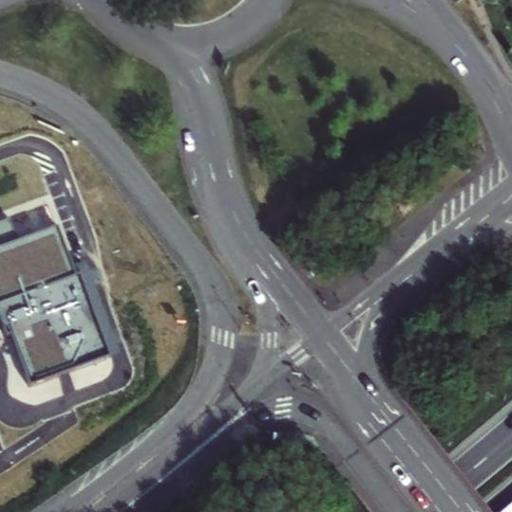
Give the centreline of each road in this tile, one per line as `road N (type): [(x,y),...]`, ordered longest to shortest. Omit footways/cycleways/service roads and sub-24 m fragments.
road 1 (tertiary): [(0,77),(55,98),(106,140),(204,269),(222,318),(218,363),(203,394),(147,450),(65,511)]
road 2 (trunk): [(393,511),(320,420),(285,408),(239,429),(138,511)]
road 3 (tertiary): [(166,43),(189,70),(218,192),(250,252)]
road 4 (trunk): [(245,394),(102,511)]
road 5 (trunk): [(250,252),(270,323),(264,366),(245,394)]
road 6 (tertiary): [(407,276),(381,305),(368,340),(372,408)]
road 7 (tertiary): [(372,408),(445,511)]
